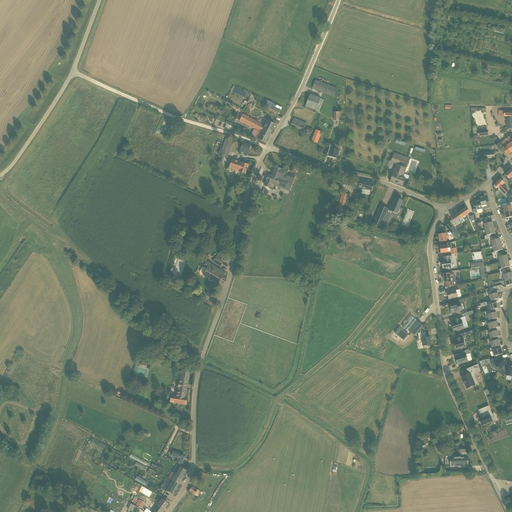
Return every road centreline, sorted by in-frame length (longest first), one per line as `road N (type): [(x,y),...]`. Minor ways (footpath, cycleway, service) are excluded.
road 1 (unclassified): [(169,511),(192,464),(199,365),(267,147)]
road 2 (track): [(192,464),(242,460),(283,395),(342,347),(418,256),(430,254)]
road 3 (residential): [(508,511),(443,367),(430,242),(447,209)]
road 4 (track): [(72,72),(267,147)]
road 5 (unclassified): [(0,175),(72,72),(99,0)]
road 6 (unclassified): [(447,209),(267,147)]
road 7 (residential): [(267,147),(337,0)]
